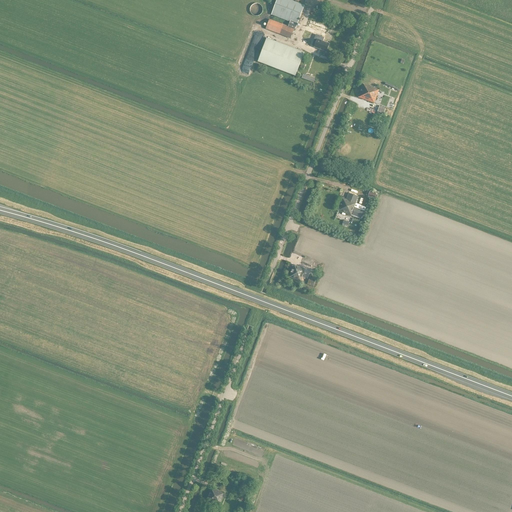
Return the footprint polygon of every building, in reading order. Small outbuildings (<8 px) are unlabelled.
[(288,26),(269,19),(266,28),(291,38),(294,29),(295,29),(305,5),(292,0),(276,0),(271,14),(290,22),(288,26)] [(263,10),(263,7),(262,6),(262,5),(261,5),(259,4),(257,3),(255,4),(254,4),(253,5),(251,6),(251,7),(251,8),(250,10),(251,11),(251,12),(252,14),(253,15),(254,16),(256,16),(258,16),(259,16),(261,15),(262,14),(263,12),(263,11),(263,10)] [(316,34),(314,40),(317,41),(314,47),(326,51),(329,44),(323,41),(324,38),(316,34)] [(266,38),(258,61),(295,76),(304,52),(266,38)] [(364,84),(358,97),(374,103),(379,90),(364,84)] [(384,114),(386,108),(380,106),(377,111),(384,114)] [(346,200),(343,198),(338,211),(351,216),(352,215),(361,219),(364,211),(354,207),(358,197),(349,193),(346,200)] [(289,277),(293,279),(300,282),(304,273),(303,273),(305,269),(294,265),(289,277)] [(316,278),(310,276),(307,284),(313,286),(316,278)] [(211,488),(207,500),(216,503),(215,504),(219,506),(223,497),(222,496),(223,493),(211,488)]
